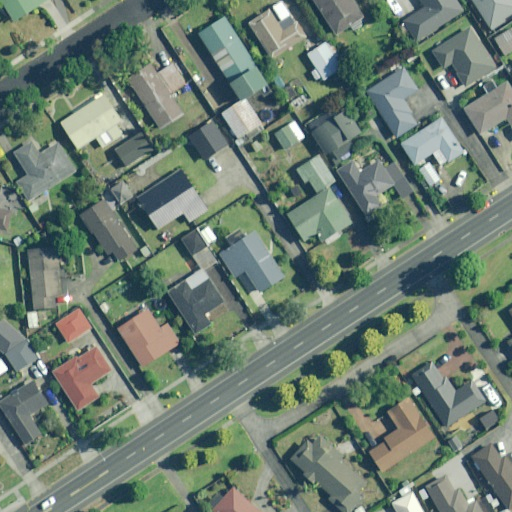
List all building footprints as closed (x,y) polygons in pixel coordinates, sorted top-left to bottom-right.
[(0,0),(15,21),(48,0),(0,0)] [(365,18),(353,0),(313,0),(337,36),(365,18)] [(465,13),(456,0),(420,0),(426,8),(404,21),(417,42),(465,13)] [(511,0),(473,0),(492,30),(506,21),(505,19),(511,14),(511,0)] [(282,31),(270,9),(250,21),(272,60),(305,41),(296,24),(282,31)] [(263,124),(248,99),(269,85),(225,17),(199,34),(242,100),(222,113),(239,139),(263,124)] [(498,68),(473,27),(433,52),(444,69),(452,65),(466,87),(498,68)] [(511,51),(511,27),(494,37),(505,56),(511,51)] [(346,66),(328,41),(308,55),(317,68),(311,72),(320,85),(346,66)] [(158,73),(152,64),(128,79),(161,130),(184,116),(170,94),(187,84),(173,63),(158,73)] [(418,91),(405,69),(368,91),(396,137),(419,124),(404,99),(418,91)] [(498,88),(493,80),(484,86),(489,93),(464,108),(481,135),(507,119),(511,127),(511,86),(509,81),(498,88)] [(121,120),(102,91),(73,110),(75,113),(61,122),(78,149),(96,138),(103,148),(123,135),(116,124),(121,120)] [(308,125),(326,155),(332,152),(338,161),(358,149),(352,139),(362,133),(347,110),(334,118),(330,112),(308,125)] [(464,154),(443,119),(402,144),(415,165),(434,153),(442,167),(464,154)] [(305,137),(295,121),(276,134),(286,149),(305,137)] [(229,146),(214,122),(189,138),(205,161),(229,146)] [(153,152),(142,134),(116,150),(127,168),(153,152)] [(39,208),(33,199),(77,172),(59,143),(40,155),(32,142),(14,153),(28,175),(17,182),(19,187),(17,188),(32,213),(39,208)] [(327,242),(329,245),(341,237),(339,234),(353,225),(328,186),(336,181),(320,156),(297,170),(306,184),(310,181),(319,195),(288,215),(305,242),(318,234),(324,244),(327,242)] [(385,168),(380,160),(361,172),(353,160),(337,170),(366,216),(383,205),(377,196),(394,186),(403,200),(415,192),(395,161),(385,168)] [(441,179),(430,162),(419,169),(430,186),(441,179)] [(209,210),(182,168),(137,198),(158,230),(184,214),(189,222),(209,210)] [(121,180),(109,188),(121,205),(133,197),(121,180)] [(12,186),(0,193),(0,198),(7,209),(21,200),(12,186)] [(138,250),(105,201),(82,216),(109,255),(113,252),(120,262),(138,250)] [(0,230),(7,232),(12,212),(0,208),(0,230)] [(217,239),(207,224),(182,240),(202,269),(215,260),(206,246),(217,239)] [(247,238),(241,228),(225,238),(232,248),(221,255),(235,278),(245,272),(259,294),(285,278),(256,232),(247,238)] [(56,297),(61,297),(61,293),(66,293),(65,279),(59,280),(56,248),(28,250),(34,308),(57,306),(56,297)] [(224,303),(203,269),(185,279),(187,282),(169,293),(195,335),(212,324),(206,315),(224,303)] [(13,301),(0,294),(0,303),(10,308),(13,301)] [(92,329),(79,309),(56,324),(69,344),(92,329)] [(161,326),(149,309),(118,329),(143,367),(180,344),(167,322),(161,326)] [(36,312),(27,313),(28,328),(38,327),(36,312)] [(39,357),(10,318),(0,325),(0,351),(4,357),(6,356),(19,373),(39,357)] [(111,372),(96,347),(54,372),(77,411),(100,398),(91,384),(111,372)] [(0,374),(9,370),(2,358),(0,359),(0,374)] [(443,378),(432,362),(413,375),(447,427),(487,401),(473,381),(456,392),(446,376),(443,378)] [(48,405),(34,382),(0,403),(0,404),(26,445),(42,435),(30,416),(48,405)] [(409,398),(388,411),(399,429),(384,439),(388,444),(372,453),(384,472),(435,440),(409,398)] [(352,467),(320,435),(294,461),(330,498),(329,499),(342,511),(350,511),(363,499),(357,492),(366,484),(350,468),(352,467)] [(501,459),(491,444),(472,457),(509,511),(511,508),(511,462),(507,455),(501,459)] [(489,511),(485,504),(479,507),(476,501),(469,505),(457,484),(468,478),(462,467),(426,487),(440,511),(489,511)] [(259,511),(234,488),(213,511),(214,511),(259,511)] [(423,511),(413,492),(393,503),(397,511),(423,511)]
